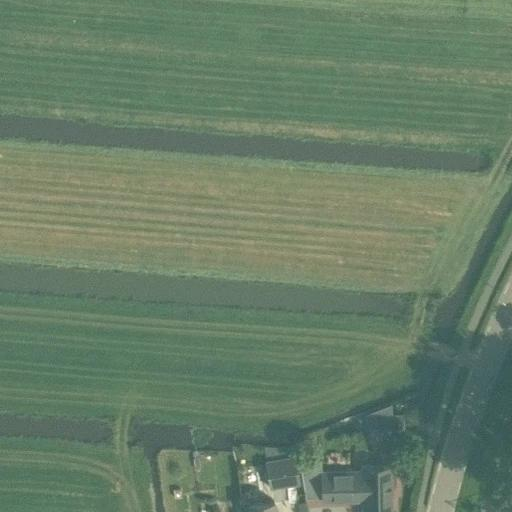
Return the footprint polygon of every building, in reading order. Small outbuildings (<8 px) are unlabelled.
[(366,414),(366,426),(402,426),(402,414),(390,414),(390,404),(366,414)] [(410,437),(405,454),(418,457),(423,441),(410,437)] [(271,488),(299,484),(294,456),(266,461),(271,488)] [(360,470),(320,470),(321,495),(321,501),(353,501),(353,499),(361,499),(360,511),(391,511),(391,485),(395,482),(395,470),(391,468),(391,465),(360,466),(360,470)] [(250,511),(275,511),(274,500),(249,503),(250,511)] [(298,511),(301,511),(307,511),(306,502),(297,503),(298,511)]
